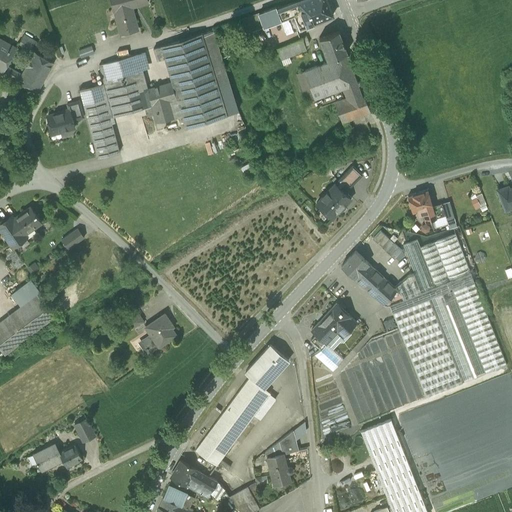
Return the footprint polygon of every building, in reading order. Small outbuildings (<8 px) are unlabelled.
[(147,0),(110,0),(114,12),(120,34),(138,29),(132,7),(148,3),(147,0)] [(326,0),(300,0),(297,1),(307,26),(333,16),(326,0)] [(297,1),(276,9),(281,20),(286,34),(307,26),(297,1)] [(276,8),(259,14),(263,26),(281,20),(276,9),(276,8)] [(259,14),(240,21),(244,33),(263,26),(259,14)] [(213,31),(153,49),(157,59),(164,57),(171,82),(165,83),(170,100),(194,93),(194,92),(216,86),(229,82),(213,31)] [(338,31),(319,39),(327,60),(347,52),(338,31)] [(35,40),(24,34),(19,42),(31,49),(35,40)] [(98,43),(95,34),(88,36),(91,45),(98,43)] [(16,47),(0,38),(0,71),(18,81),(23,73),(6,64),(16,47)] [(302,39),(277,48),(281,60),(306,50),(304,45),(302,39)] [(91,46),(79,50),(81,57),(94,53),(91,46)] [(54,62),(35,51),(23,73),(18,81),(37,92),(54,62)] [(145,52),(99,65),(104,82),(113,116),(151,105),(147,89),(147,88),(141,65),(148,63),(145,52)] [(347,52),(327,60),(328,62),(304,71),(314,98),(342,88),(346,98),(362,91),(347,52)] [(304,71),(295,74),(305,101),(314,98),(304,71)] [(104,82),(79,89),(98,157),(119,151),(110,117),(113,116),(104,82)] [(147,88),(147,89),(151,105),(156,121),(174,116),(170,100),(165,83),(147,88)] [(216,86),(194,92),(194,93),(170,100),(174,116),(183,114),(186,126),(224,114),(216,86)] [(362,91),(346,98),(334,102),(342,123),(348,120),(370,112),(362,92),(363,92),(362,91)] [(79,99),(67,103),(68,109),(69,109),(72,119),(83,116),(79,99)] [(68,109),(47,115),(49,122),(48,123),(51,133),(59,130),(61,131),(66,130),(67,128),(74,126),(72,119),(69,109),(68,109)] [(348,120),(342,123),(344,129),(351,126),(348,120)] [(352,166),(335,184),(342,190),(345,187),(348,189),(362,175),(352,166)] [(335,184),(316,203),(332,218),(339,211),(340,211),(341,211),(345,207),(345,206),(344,205),(351,199),(342,190),(335,184)] [(511,187),(509,189),(508,186),(497,190),(505,210),(511,207),(511,187)] [(427,190),(407,196),(412,212),(421,209),(425,222),(432,220),(436,219),(432,207),(427,190)] [(481,193),(471,197),(476,209),(486,205),(481,193)] [(448,202),(442,204),(445,216),(448,223),(454,221),(448,202)] [(442,204),(432,207),(436,219),(445,216),(442,204)] [(14,218),(13,218),(24,234),(24,233),(41,222),(31,206),(14,218)] [(24,234),(13,218),(14,218),(12,215),(4,221),(2,219),(0,220),(0,228),(12,246),(26,236),(24,233),(24,234)] [(436,219),(432,220),(434,227),(448,223),(445,216),(436,219)] [(429,224),(421,223),(420,231),(428,232),(429,224)] [(77,228),(62,238),(69,248),(83,238),(77,228)] [(398,247),(380,231),(372,239),(390,255),(398,247)] [(455,234),(434,242),(449,281),(470,273),(455,234)] [(417,239),(403,245),(414,273),(421,292),(435,286),(420,247),(417,239)] [(434,242),(420,247),(435,286),(449,281),(434,242)] [(398,247),(390,255),(394,259),(402,251),(398,247)] [(391,284),(355,251),(341,266),(376,299),(391,284)] [(435,286),(421,292),(414,273),(407,276),(394,287),(397,290),(407,300),(389,306),(392,313),(392,312),(426,397),(463,382),(430,298),(452,289),(485,373),(506,365),(473,281),(474,281),(470,272),(470,273),(449,281),(435,286)] [(391,284),(376,299),(383,305),(397,290),(394,287),(391,284)] [(452,289),(430,298),(463,382),(485,373),(452,289)] [(397,290),(383,305),(385,306),(388,306),(389,306),(407,300),(397,290)] [(36,294),(0,320),(0,345),(5,352),(53,316),(36,294)] [(356,322),(336,303),(311,330),(316,334),(326,344),(326,343),(332,348),(340,340),(343,342),(351,333),(348,330),(356,322)] [(136,310),(125,316),(133,328),(143,321),(136,310)] [(164,313),(145,326),(150,333),(140,339),(149,352),(158,346),(159,346),(176,335),(168,323),(170,321),(164,313)] [(326,344),(316,334),(310,340),(320,349),(326,344)] [(332,348),(326,343),(326,344),(320,349),(314,354),(332,371),(343,358),(332,348)] [(250,376),(264,388),(288,361),(270,345),(245,372),(250,376)] [(264,388),(250,376),(195,451),(216,466),(270,393),(264,388)] [(297,413),(288,419),(295,428),(304,421),(297,413)] [(86,418),(74,424),(83,441),(95,435),(86,418)] [(427,511),(391,419),(360,431),(392,511),(427,511)] [(292,431),(274,445),(276,455),(283,454),(298,451),(292,431)] [(59,452),(63,460),(66,466),(82,458),(75,444),(59,452)] [(51,445),(33,454),(37,462),(36,463),(37,464),(38,463),(41,471),(63,460),(59,452),(59,451),(55,453),(51,445)] [(274,445),(265,452),(267,458),(276,455),(274,445)] [(276,455),(267,458),(274,486),(290,481),(283,454),(276,455)] [(194,469),(181,461),(171,477),(178,481),(178,482),(179,482),(185,485),(185,484),(194,469)] [(217,482),(194,469),(185,484),(190,487),(194,481),(211,491),(217,482)] [(211,491),(194,481),(190,487),(208,498),(211,491)] [(255,483),(229,497),(239,511),(253,511),(260,509),(258,506),(259,506),(255,483)] [(187,494),(168,486),(163,498),(181,507),(187,494)] [(178,511),(181,507),(163,498),(156,511),(178,511)]
